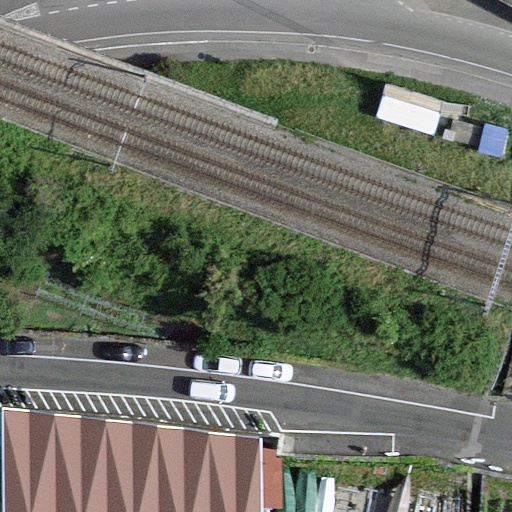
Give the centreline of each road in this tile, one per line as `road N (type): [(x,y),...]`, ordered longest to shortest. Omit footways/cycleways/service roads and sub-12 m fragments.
road 1 (residential): [(0,368),(166,378),(409,414),(511,440)]
road 2 (tertiary): [(0,35),(159,13),(356,22)]
road 3 (tertiary): [(356,22),(511,54)]
